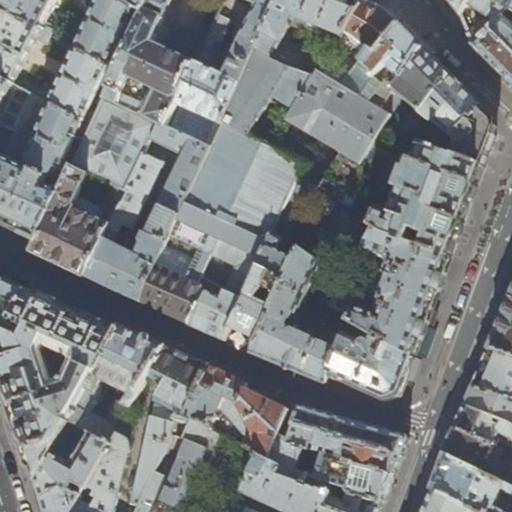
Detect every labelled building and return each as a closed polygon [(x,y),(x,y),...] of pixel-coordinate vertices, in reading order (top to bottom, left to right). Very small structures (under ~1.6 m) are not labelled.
[(58,0),(0,0),(0,9),(50,36),(53,31),(45,26),(58,0)] [(129,21),(140,26),(146,14),(120,0),(98,0),(76,49),(118,72),(124,59),(114,54),(129,21)] [(151,0),(146,14),(140,26),(124,59),(118,72),(115,80),(111,89),(103,106),(99,113),(93,127),(83,147),(76,168),(90,174),(113,185),(128,192),(147,154),(153,140),(160,125),(161,124),(169,128),(198,63),(155,45),(173,0),(151,0)] [(120,0),(146,14),(151,0),(120,0)] [(258,49),(280,0),(244,0),(258,6),(227,75),(212,69),(233,21),(220,15),(198,63),(169,128),(212,148),(225,121),(258,49)] [(342,38),(362,5),(349,0),(280,0),(258,49),(288,65),(320,75),(321,72),(329,60),(333,54),(286,35),(294,18),(342,38)] [(469,7),(472,0),(447,0),(448,1),(461,17),(469,7)] [(491,0),(472,0),(469,7),(486,17),(470,32),(472,35),(469,37),(471,42),(473,46),(511,83),(511,10),(507,10),(491,0)] [(511,0),(491,0),(507,10),(511,10),(511,0)] [(404,78),(425,50),(399,23),(394,18),(389,13),(364,2),(362,5),(342,38),(334,51),(343,57),(350,45),(367,58),(353,74),(329,60),(321,72),(361,97),(389,65),(404,78)] [(46,43),(50,36),(0,9),(0,77),(34,96),(43,101),(45,97),(44,95),(23,84),(16,80),(38,39),(46,43)] [(105,75),(115,80),(118,72),(76,49),(50,104),(93,127),(99,113),(90,108),(105,75)] [(452,136),(482,106),(451,76),(445,69),(425,50),(404,78),(389,65),(361,97),(321,72),(320,75),(288,65),(258,49),(225,121),(308,165),(304,176),(352,210),(367,163),(365,162),(392,114),(390,113),(400,97),(452,136)] [(0,126),(3,126),(11,130),(16,133),(34,96),(0,77),(0,126)] [(103,106),(111,89),(106,87),(98,104),(103,106)] [(74,143),(83,147),(93,127),(50,104),(43,101),(34,96),(16,133),(12,143),(3,162),(0,167),(0,221),(14,228),(40,240),(64,190),(53,187),(74,143)] [(482,106),(452,136),(458,141),(458,157),(485,168),(488,158),(492,149),(496,138),(493,126),(490,114),(487,112),(482,106)] [(183,323),(191,326),(208,282),(248,299),(264,261),(304,176),(308,165),(225,121),(212,148),(142,303),(149,307),(183,323)] [(119,293),(142,303),(212,148),(169,128),(161,124),(160,125),(153,140),(177,151),(186,154),(155,222),(152,220),(151,223),(154,224),(151,231),(137,224),(166,163),(147,154),(128,192),(87,278),(119,293)] [(12,143),(16,133),(11,130),(6,139),(12,143)] [(468,212),(485,168),(458,157),(421,142),(415,159),(410,158),(391,212),(379,207),(372,224),(380,230),(386,234),(451,259),(468,212)] [(60,265),(87,278),(128,192),(113,185),(103,208),(107,210),(102,222),(74,208),(90,174),(76,168),(74,167),(64,190),(40,240),(33,253),(60,265)] [(327,384),(331,374),(347,337),(345,337),(342,336),(340,337),(338,337),(336,339),(334,340),(333,342),(296,325),(322,266),(324,267),(326,265),(289,240),(309,201),(344,226),(353,211),(352,210),(304,176),(264,261),(287,281),(252,355),(284,367),(327,384)] [(380,230),(364,256),(375,261),(377,259),(380,259),(381,258),(389,261),(393,265),(389,275),(386,277),(379,294),(367,292),(366,293),(355,318),(353,323),(375,335),(388,343),(389,342),(415,357),(436,300),(438,293),(451,259),(386,234),(380,230)] [(367,268),(375,261),(364,256),(349,282),(357,287),(367,268)] [(229,344),(252,355),(287,281),(264,261),(248,299),(226,342),(229,344)] [(0,343),(29,290),(6,279),(0,276),(0,343)] [(355,318),(366,293),(357,287),(349,282),(345,279),(331,307),(355,318)] [(221,340),(226,342),(248,299),(208,282),(191,326),(221,340)] [(104,324),(29,290),(0,343),(0,367),(16,417),(37,482),(64,434),(70,423),(120,332),(104,324)] [(511,297),(500,323),(489,348),(511,356),(511,297)] [(118,436),(150,378),(166,347),(145,337),(123,327),(120,332),(70,423),(91,434),(113,446),(118,436)] [(406,379),(415,357),(389,342),(388,343),(375,335),(373,340),(371,340),(370,340),(368,341),(367,341),(366,342),(366,343),(348,335),(347,337),(331,374),(337,377),(360,388),(388,400),(393,397),(401,394),(406,379)] [(175,351),(166,347),(150,378),(165,385),(157,398),(158,399),(133,505),(132,511),(137,511),(168,447),(177,413),(200,362),(175,351)] [(511,356),(489,348),(477,377),(473,387),(511,398),(511,356)] [(211,368),(200,362),(177,413),(168,447),(137,511),(189,511),(223,436),(187,418),(211,368)] [(187,418),(223,436),(236,443),(244,431),(234,410),(225,407),(228,401),(238,404),(256,438),(255,440),(247,437),(243,446),(261,456),(272,462),(281,437),(290,410),(268,400),(247,390),(249,385),(211,368),(187,418)] [(511,398),(473,387),(464,406),(456,426),(454,429),(494,446),(498,439),(511,445),(511,398)] [(296,428),(403,457),(409,441),(409,439),(409,438),(408,437),(389,432),(346,420),(302,408),(300,415),(296,428)] [(403,457),(296,428),(294,428),(290,441),(281,437),(272,462),(268,471),(309,487),(312,477),(386,503),(394,478),(403,457)] [(494,446),(454,429),(453,433),(445,452),(445,453),(506,484),(511,486),(511,466),(500,462),(499,463),(488,459),(492,452),(494,446)] [(72,438),(64,434),(37,482),(39,488),(46,511),(76,511),(82,501),(89,488),(113,446),(91,434),(75,464),(63,458),(72,438)] [(115,511),(131,451),(129,441),(118,436),(113,446),(89,488),(96,492),(94,497),(98,499),(93,507),(82,501),(76,511),(115,511)] [(506,511),(510,506),(509,504),(498,499),(506,484),(445,453),(442,462),(431,489),(434,490),(477,511),(506,511)] [(340,511),(329,508),(333,495),(309,487),(268,471),(272,462),(261,456),(244,494),(285,511),(340,511)] [(329,508),(340,511),(382,511),(386,503),(312,477),(309,487),(333,495),(329,508)] [(477,511),(434,490),(431,496),(423,511),(477,511)]
